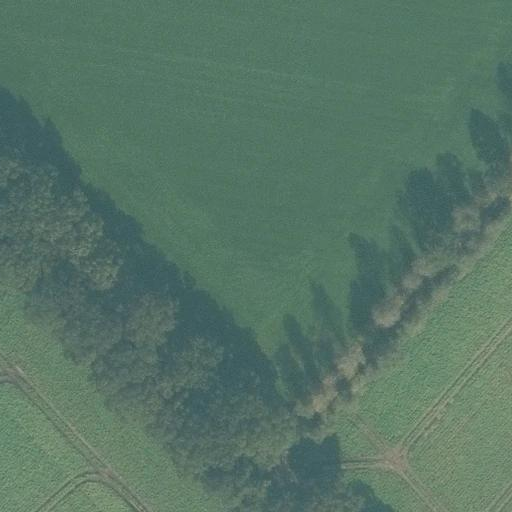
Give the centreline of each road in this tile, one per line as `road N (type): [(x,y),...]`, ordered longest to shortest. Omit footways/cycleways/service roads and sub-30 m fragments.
road 1 (unclassified): [(311,511),(0,182)]
road 2 (track): [(266,463),(511,180)]
